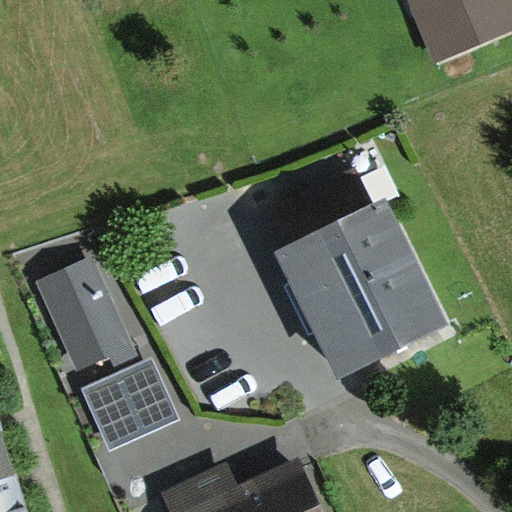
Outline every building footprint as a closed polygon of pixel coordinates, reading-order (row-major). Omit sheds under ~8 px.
[(415,0),(444,61),(511,29),(511,18),(503,0),(415,0)] [(339,368),(431,321),(375,214),(283,260),(339,368)] [(111,263),(58,278),(82,342),(112,333),(117,347),(138,339),(111,263)] [(146,353),(92,368),(113,422),(172,405),(146,353)] [(0,511),(24,511),(0,436),(0,511)] [(172,505),(175,511),(315,511),(291,464),(241,489),(234,475),(172,505)]
